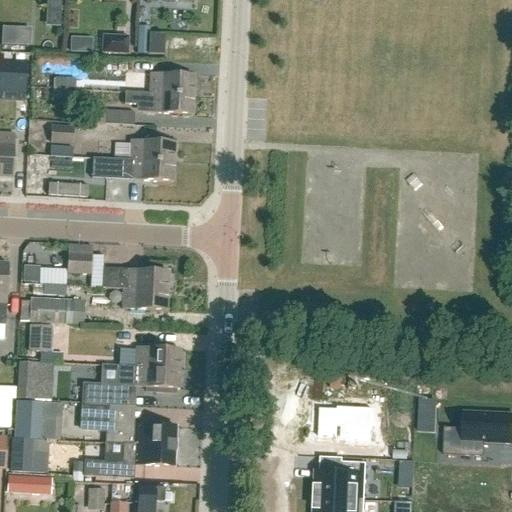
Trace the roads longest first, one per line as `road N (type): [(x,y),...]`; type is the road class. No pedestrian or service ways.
road 1 (unclassified): [(216,511),(225,239)]
road 2 (unclassified): [(225,239),(237,0)]
road 3 (residential): [(0,226),(225,239)]
